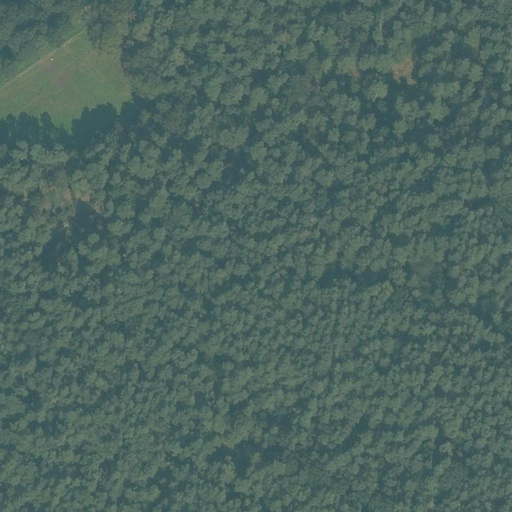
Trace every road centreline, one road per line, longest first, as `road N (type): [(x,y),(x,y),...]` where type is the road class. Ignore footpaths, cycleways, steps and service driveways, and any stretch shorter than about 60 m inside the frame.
road 1 (track): [(0,194),(36,273),(47,277),(174,221)]
road 2 (track): [(292,161),(477,149)]
road 3 (track): [(244,511),(206,335)]
road 4 (track): [(174,221),(292,161)]
